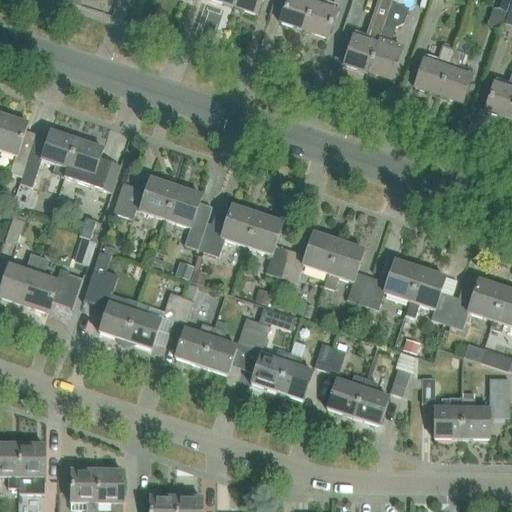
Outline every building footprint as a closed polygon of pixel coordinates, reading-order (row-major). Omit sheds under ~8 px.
[(81,9),(80,0),(58,0),(58,1),(81,9)] [(207,0),(208,0),(232,9),(235,0),(207,0)] [(235,0),(232,9),(255,17),(261,0),(235,0)] [(303,33),(311,5),(313,0),(287,0),(279,25),(303,33)] [(313,0),(311,5),(303,33),(326,40),(337,7),(325,3),(326,0),(313,0)] [(344,66),(369,74),(391,5),(393,0),(378,0),(365,38),(354,34),(344,66)] [(393,0),(391,5),(401,8),(404,0),(393,0)] [(508,0),(495,0),(493,8),(505,12),(508,0)] [(391,5),(369,74),(390,81),(401,49),(388,45),(393,32),(403,28),(409,11),(401,8),(391,5)] [(414,90),(438,97),(452,52),(441,48),(437,61),(425,57),(414,90)] [(452,52),(438,97),(461,105),(471,73),(460,69),(464,56),(452,52)] [(508,120),(511,109),(511,76),(510,76),(507,85),(496,81),(485,113),(508,120)] [(28,127),(1,118),(0,121),(0,152),(16,158),(10,175),(22,179),(27,161),(36,136),(26,132),(28,127)] [(53,177),(65,181),(77,143),(51,134),(49,140),(36,136),(27,161),(22,179),(19,186),(31,190),(39,165),(41,166),(41,163),(56,168),(53,177)] [(104,152),(77,143),(65,181),(111,197),(120,170),(100,163),(104,152)] [(164,221),(174,189),(150,181),(145,196),(122,189),(113,216),(132,222),(135,212),(164,221)] [(19,186),(16,195),(28,199),(31,190),(19,186)] [(196,252),(205,225),(210,209),(198,205),(200,197),(174,189),(164,221),(189,229),(183,247),(196,252)] [(246,249),(257,217),(231,208),(229,215),(216,211),(202,253),(215,257),(221,241),(246,249)] [(282,225),(257,217),(246,249),(271,258),(265,275),(279,279),(288,252),(274,247),(282,225)] [(16,247),(23,223),(12,220),(5,243),(16,247)] [(79,240),(89,243),(96,225),(85,221),(79,240)] [(327,277),(338,244),(313,235),(305,259),(292,254),(283,281),(296,285),(302,268),(327,277)] [(363,252),(338,244),(327,277),(323,289),(334,292),(338,281),(352,286),(347,302),(359,306),(368,279),(355,275),(363,252)] [(0,294),(0,299),(23,308),(39,260),(31,257),(26,273),(9,267),(0,294)] [(48,263),(39,260),(23,308),(47,316),(52,302),(72,309),(71,312),(72,312),(82,282),(68,277),(61,275),(57,285),(42,280),(48,263)] [(383,295),(409,304),(419,272),(394,263),(386,286),(374,281),(365,308),(377,313),(383,295)] [(193,269),(179,264),(174,278),(189,283),(193,269)] [(206,276),(194,272),(190,284),(203,288),(206,276)] [(445,281),(419,272),(409,304),(404,318),(415,322),(420,308),(434,313),(430,322),(443,327),(452,300),(440,296),(445,281)] [(118,278),(107,274),(105,279),(93,275),(88,289),(100,293),(99,297),(110,301),(118,278)] [(467,316),(491,324),(503,291),(479,283),(476,291),(463,286),(449,328),(461,333),(467,316)] [(192,300),(196,289),(189,287),(185,298),(192,300)] [(271,295),(258,291),(253,304),(266,308),(271,295)] [(511,294),(503,291),(491,324),(488,332),(500,336),(502,328),(511,331),(511,294)] [(174,323),(181,300),(170,296),(162,320),(174,323)] [(181,300),(174,323),(185,327),(193,304),(181,300)] [(99,334),(125,342),(137,306),(126,302),(123,310),(109,305),(99,334)] [(137,306),(125,342),(151,352),(161,323),(146,318),(149,310),(137,306)] [(313,310),(302,306),(298,317),(309,321),(313,310)] [(262,311),(257,326),(249,349),(261,354),(269,330),(268,329),(272,315),(262,311)] [(249,349),(257,326),(245,322),(237,345),(249,349)] [(227,328),(216,324),(214,331),(225,335),(227,328)] [(175,360),(201,369),(214,331),(202,327),(199,335),(184,331),(175,360)] [(214,331),(201,369),(226,377),(236,348),(222,344),(225,335),(214,331)] [(420,345),(405,341),(402,354),(416,358),(420,345)] [(325,375),(333,351),(322,348),(314,371),(325,375)] [(333,351),(325,375),(336,379),(344,355),(333,351)] [(251,386),(277,395),(290,357),(278,353),(275,361),(261,357),(251,386)] [(484,354),(480,367),(507,375),(511,362),(484,354)] [(290,357),(277,395),(303,404),(313,375),(297,370),(300,361),(290,357)] [(399,400),(407,377),(397,374),(389,397),(399,400)] [(326,411),(353,420),(365,382),(355,378),(351,388),(336,383),(326,411)] [(434,407),(434,382),(422,381),(422,407),(434,407)] [(365,382),(353,420),(377,429),(387,400),(373,395),(376,386),(365,382)] [(462,402),(462,441),(488,442),(488,422),(509,422),(509,383),(488,383),(488,412),(473,412),(473,402),(462,402)] [(462,441),(462,402),(450,402),(450,411),(434,411),(434,441),(462,441)] [(18,490),(18,479),(18,447),(0,447),(0,478),(8,479),(8,490),(18,490)] [(44,448),(18,447),(18,479),(18,490),(18,496),(43,497),(44,491),(44,448)] [(97,506),(97,473),(71,473),(70,511),(96,511),(97,506)] [(97,506),(111,506),(110,511),(121,511),(122,474),(97,473),(97,506)] [(175,511),(175,500),(150,500),(149,511),(175,511)] [(200,511),(201,500),(175,500),(175,511),(200,511)]
